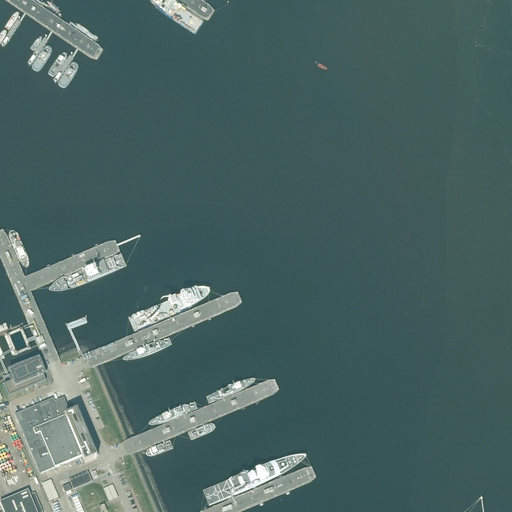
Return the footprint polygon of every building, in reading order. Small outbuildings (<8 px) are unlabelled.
[(9,396),(9,397),(25,391),(28,389),(34,387),(37,386),(47,381),(44,375),(42,375),(41,373),(45,372),(41,364),(15,375),(15,377),(9,380),(10,383),(4,385),(5,387),(9,396)] [(23,435),(40,475),(82,458),(85,464),(97,459),(94,452),(77,411),(76,412),(73,405),(69,407),(69,408),(68,408),(64,398),(55,402),(54,399),(20,413),(26,426),(20,428),(23,434),(30,431),(30,432),(23,435)] [(70,480),(69,480),(74,491),(74,490),(92,482),(92,483),(88,472),(87,472),(88,473),(70,480)] [(41,484),(49,502),(59,498),(51,480),(41,484)] [(63,488),(65,494),(72,491),(69,485),(63,488)] [(103,490),(109,503),(119,499),(113,486),(103,490)] [(30,496),(28,491),(0,503),(3,511),(42,511),(35,494),(30,496)]
